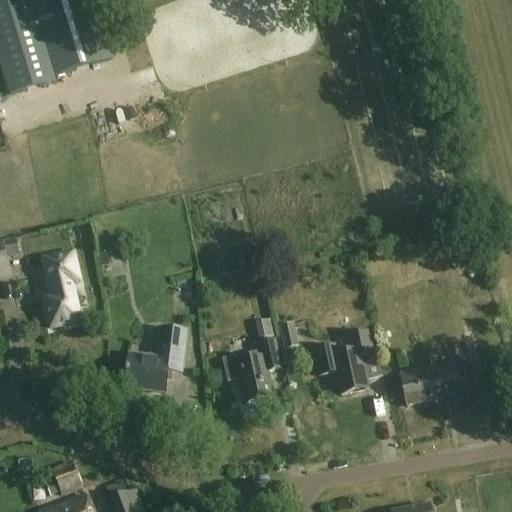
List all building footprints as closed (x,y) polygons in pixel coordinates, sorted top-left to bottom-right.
[(113,59),(95,0),(0,0),(0,58),(11,96),(13,95),(24,135),(87,118),(75,71),(113,59)] [(107,166),(138,160),(136,149),(105,154),(107,166)] [(16,243),(0,246),(0,273),(9,272),(6,259),(19,256),(16,243)] [(80,284),(74,255),(44,261),(49,282),(53,281),(57,298),(45,301),(52,330),(81,323),(73,286),(80,284)] [(455,299),(414,308),(424,353),(466,344),(455,299)] [(91,343),(111,338),(107,322),(87,327),(91,343)] [(187,334),(162,331),(158,360),(130,357),(129,371),(125,371),(122,374),(121,384),(124,387),(127,388),(126,389),(167,394),(169,373),(182,375),(187,334)] [(375,356),(370,333),(349,337),(352,353),(338,356),(336,347),(315,352),(321,378),(337,374),(342,397),(370,391),(363,359),(375,356)] [(282,370),(275,342),(262,345),(263,352),(249,355),(250,362),(234,365),(237,381),(241,380),(246,405),(274,398),(268,373),(282,370)] [(469,399),(460,361),(400,375),(408,408),(454,397),(455,402),(469,399)] [(84,491),(74,464),(52,471),(56,482),(46,486),(51,499),(61,495),(62,499),(84,491)] [(125,495),(121,485),(105,491),(113,511),(145,511),(137,491),(125,495)] [(91,511),(85,497),(45,511),(91,511)]
